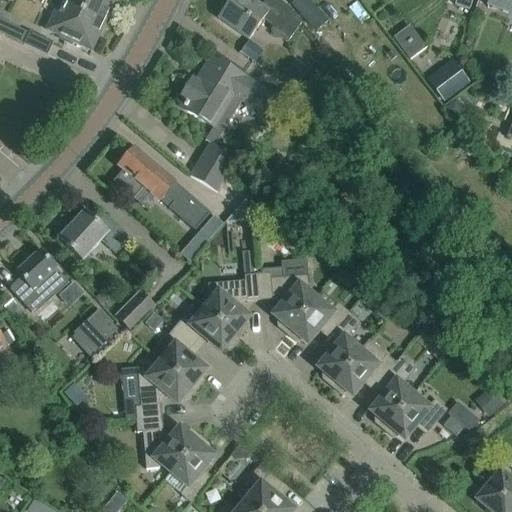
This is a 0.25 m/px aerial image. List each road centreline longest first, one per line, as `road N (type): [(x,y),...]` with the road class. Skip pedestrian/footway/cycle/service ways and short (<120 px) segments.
road 1 (tertiary): [(0,224),(84,143),(165,0)]
road 2 (residential): [(377,468),(270,377),(235,418)]
